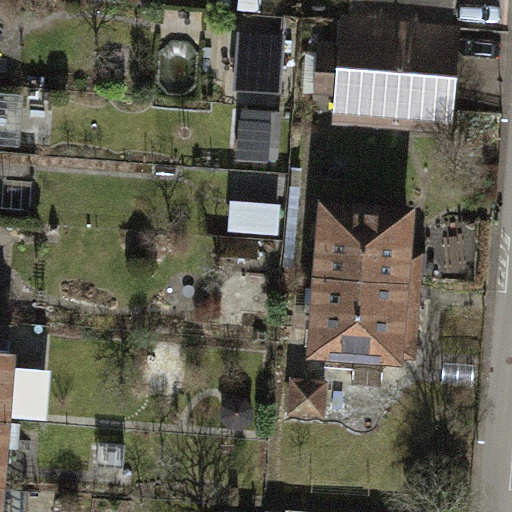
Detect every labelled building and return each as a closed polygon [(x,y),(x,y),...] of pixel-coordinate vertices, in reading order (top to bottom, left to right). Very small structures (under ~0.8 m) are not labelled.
[(353,0),(352,21),(452,29),(454,0),(353,0)] [(452,29),(352,21),(349,59),(327,58),(325,88),(347,89),(344,121),(445,129),(452,29)] [(279,93),(285,36),(245,33),(240,89),(279,93)] [(265,158),(271,114),(246,112),(241,155),(265,158)] [(278,233),(281,210),(250,207),(248,231),(278,233)] [(329,208),(324,277),(421,285),(423,256),(408,255),(411,214),(329,208)] [(416,356),(421,285),(324,277),(318,352),(398,358),(399,355),(416,356)] [(0,355),(0,511),(6,511),(19,357),(0,355)] [(325,416),(328,382),(297,380),(294,414),(325,416)]
